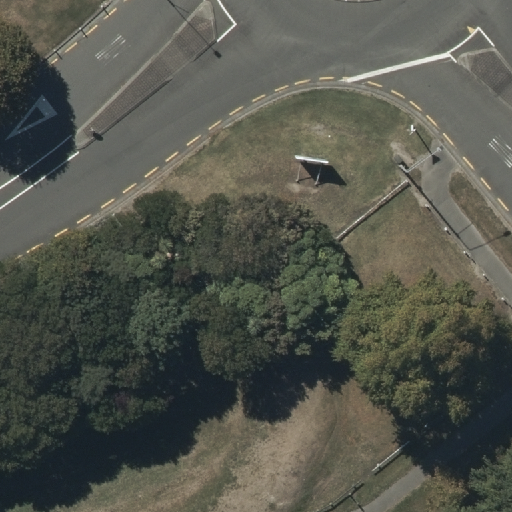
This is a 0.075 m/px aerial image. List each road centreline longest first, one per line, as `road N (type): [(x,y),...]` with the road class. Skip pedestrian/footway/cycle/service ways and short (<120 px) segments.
road 1 (unclassified): [(333,23),(258,53),(28,231),(0,233)]
road 2 (unclassified): [(0,150),(167,0)]
road 3 (residential): [(511,172),(360,26)]
